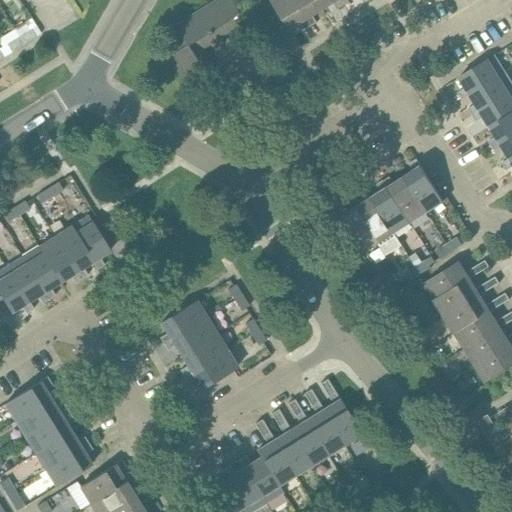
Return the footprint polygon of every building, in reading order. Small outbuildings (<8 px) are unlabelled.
[(231,0),(217,0),(176,26),(181,34),(176,52),(169,57),(188,89),(209,76),(204,69),(212,64),(203,49),(238,26),(233,18),(241,14),(231,0)] [(269,0),(289,30),(300,23),(304,30),(310,26),(293,0),(269,0)] [(322,9),(316,0),(293,0),(310,26),(316,23),(312,16),(322,9)] [(343,6),(338,0),(316,0),(322,9),(332,3),(337,10),(343,6)] [(35,37),(31,29),(18,37),(23,45),(35,37)] [(14,30),(0,38),(0,44),(2,47),(7,55),(11,52),(23,45),(18,37),(14,30)] [(461,98),(504,72),(493,55),(458,77),(465,88),(458,93),(461,98)] [(511,89),(511,85),(504,72),(461,98),(462,99),(469,95),(475,105),(468,109),(472,114),(511,89)] [(489,126),(511,112),(511,89),(472,114),(476,121),(483,116),(489,126)] [(511,134),(511,112),(489,126),(496,137),(489,142),(492,147),(511,134)] [(509,159),(511,157),(511,134),(492,147),(496,153),(503,149),(509,159)] [(511,157),(509,159),(502,163),(506,170),(511,165),(511,157)] [(442,201),(440,197),(420,167),(420,168),(415,160),(408,164),(413,171),(403,178),(425,212),(442,201)] [(409,222),(425,212),(403,178),(393,184),(388,177),(383,181),(409,222)] [(393,233),(409,222),(383,181),(377,185),(381,192),(371,198),(393,233)] [(47,189),(52,197),(62,190),(57,182),(47,189)] [(41,204),(52,197),(47,189),(36,196),(41,204)] [(377,243),(384,255),(400,244),(393,233),(371,198),(361,205),(356,198),(351,202),(377,243)] [(13,208),(18,216),(29,209),(24,201),(13,208)] [(361,254),(377,243),(351,202),(345,206),(349,213),(339,220),(361,254)] [(7,222),(18,216),(13,208),(2,215),(7,222)] [(87,216),(70,227),(91,262),(96,269),(102,265),(98,258),(109,251),(87,216)] [(54,237),(80,279),(86,275),(82,268),(91,262),(70,227),(54,237)] [(54,237),(37,247),(59,282),(70,276),(74,283),(80,279),(54,237)] [(457,238),(446,244),(451,252),(462,246),(457,238)] [(440,259),(451,252),(446,244),(435,251),(440,259)] [(21,257),(47,299),(53,296),(49,288),(59,282),(37,247),(21,257)] [(21,257),(5,267),(27,302),(37,296),(41,303),(47,299),(21,257)] [(431,268),(429,266),(426,260),(415,267),(420,275),(431,268)] [(433,300),(469,279),(489,267),(485,260),(465,273),(458,262),(423,283),(433,300)] [(25,313),(32,309),(27,302),(5,267),(0,270),(0,297),(10,313),(21,306),(25,313)] [(409,282),(420,275),(415,267),(404,274),(409,282)] [(433,300),(443,317),(479,296),(499,283),(495,277),(475,289),(469,279),(433,300)] [(383,295),(394,289),(389,281),(378,288),(383,295)] [(227,290),(234,300),(242,295),(235,285),(227,290)] [(443,317),(454,333),(489,312),(509,300),(505,293),(485,305),(479,296),(443,317)] [(240,311),(245,308),(248,306),(242,295),(234,300),(240,311)] [(205,318),(194,301),(160,323),(167,334),(160,338),(163,344),(205,318)] [(499,328),(511,320),(511,311),(495,322),(489,312),(454,333),(464,349),(499,328)] [(174,346),(180,356),(215,334),(205,318),(163,344),(167,350),(174,346)] [(244,324),(251,335),(259,330),(252,319),(244,324)] [(464,349),(474,366),(509,345),(511,343),(511,334),(505,338),(499,328),(464,349)] [(413,329),(407,332),(411,339),(417,335),(415,334),(413,329)] [(258,346),(263,342),(265,341),(259,330),(251,335),(258,346)] [(225,351),(215,334),(180,356),(187,366),(180,371),(183,377),(225,351)] [(511,348),(509,345),(474,366),(484,383),(511,365),(511,348)] [(194,378),(201,389),(236,368),(225,351),(183,377),(187,383),(194,378)] [(4,404),(14,421),(49,399),(43,389),(50,384),(46,378),(38,383),(38,382),(4,404)] [(339,400),(326,380),(320,384),(332,404),(322,410),(344,446),(361,435),(339,400)] [(327,456),(344,446),(322,410),(310,390),(303,394),(316,414),(306,420),(327,456)] [(459,394),(451,399),(455,405),(463,401),(459,394)] [(14,421),(24,437),(66,411),(63,405),(56,409),(49,399),(14,421)] [(327,456),(306,420),(293,400),(287,404),(299,424),(290,430),(311,466),(327,456)] [(511,412),(508,406),(498,412),(511,434),(511,435),(511,412)] [(311,466),(290,430),(277,410),(271,414),(283,434),(273,440),(295,476),(311,466)] [(66,411),(24,437),(35,453),(70,432),(63,421),(70,417),(66,411)] [(511,435),(511,434),(503,439),(487,414),(477,421),(511,475),(511,435)] [(295,476),(273,440),(261,420),(254,424),(267,444),(255,451),(260,458),(279,486),(295,476)] [(70,432),(35,453),(45,470),(87,444),(83,438),(76,442),(70,432)] [(87,444),(45,470),(55,487),(90,465),(83,454),(90,449),(87,444)] [(245,457),(238,461),(243,468),(265,503),(282,492),(279,486),(260,458),(249,464),(245,457)] [(79,487),(89,504),(125,482),(118,472),(125,467),(121,461),(113,466),(79,487)] [(223,471),(248,511),(250,511),(265,503),(243,468),(233,474),(229,467),(223,471)] [(248,511),(223,471),(217,474),(221,482),(210,489),(224,511),(248,511)] [(0,486),(5,494),(13,489),(6,479),(0,482),(0,486)] [(89,504),(94,511),(113,511),(142,494),(138,488),(131,493),(125,482),(89,504)] [(5,494),(12,505),(20,500),(13,489),(5,494)] [(113,511),(143,511),(138,504),(145,500),(142,494),(113,511)] [(36,506),(39,511),(50,511),(44,501),(36,506)]
